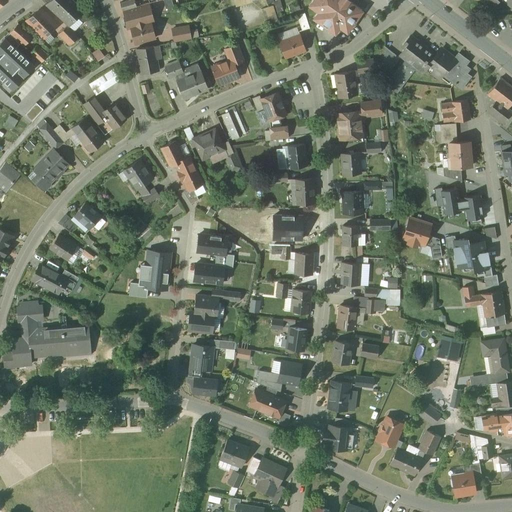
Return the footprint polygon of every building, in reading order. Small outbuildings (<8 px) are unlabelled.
[(61,0),(49,0),(44,6),(66,27),(78,15),(61,0)] [(345,34),(361,12),(350,5),(343,0),(309,0),(305,5),(315,12),(309,20),(331,36),(337,29),(345,34)] [(511,0),(497,0),(511,10),(511,0)] [(150,4),(118,12),(128,49),(160,41),(150,4)] [(55,27),(36,8),(22,22),(41,40),(55,27)] [(34,37),(16,21),(4,34),(22,50),(34,37)] [(198,37),(197,31),(188,32),(187,25),(168,28),(169,41),(198,37)] [(4,34),(0,38),(0,71),(20,52),(4,34)] [(299,35),(273,44),(279,62),(306,53),(299,35)] [(435,53),(411,35),(396,55),(419,73),(435,53)] [(155,45),(131,50),(136,75),(160,70),(155,45)] [(225,61),(209,67),(216,89),(237,82),(232,67),(242,64),(235,45),(221,50),(225,61)] [(28,56),(41,61),(44,51),(32,46),(28,56)] [(91,53),(96,61),(102,56),(97,48),(91,53)] [(452,61),(438,50),(424,68),(439,78),(452,61)] [(382,67),(394,67),(395,52),(382,52),(382,67)] [(0,77),(14,94),(35,75),(18,55),(0,71),(0,77)] [(468,62),(457,55),(441,77),(460,91),(471,77),(466,74),(469,69),(464,65),(468,62)] [(176,59),(161,66),(165,77),(180,70),(176,59)] [(373,59),(356,62),(358,73),(375,71),(373,59)] [(198,71),(169,82),(178,105),(208,94),(198,71)] [(353,71),(334,74),(338,98),(357,95),(353,71)] [(113,72),(90,86),(97,96),(120,82),(113,72)] [(511,98),(511,92),(497,80),(485,94),(493,101),(485,111),(501,124),(509,114),(504,109),(511,98)] [(92,92),(78,103),(103,138),(127,121),(113,102),(104,109),(92,92)] [(278,93),(261,99),(264,108),(266,112),(260,114),(264,123),(269,121),(278,117),(286,114),(278,93)] [(264,108),(261,99),(259,96),(252,98),(257,111),(264,108)] [(466,97),(437,101),(440,123),(470,119),(466,97)] [(380,101),(361,103),(362,110),(362,116),(381,114),(380,101)] [(34,102),(23,114),(30,121),(41,109),(34,102)] [(422,109),(420,117),(430,120),(432,112),(422,109)] [(362,110),(337,114),(339,129),(337,130),(338,136),(339,137),(340,139),(362,136),(360,117),(362,116),(362,110)] [(230,111),(222,115),(233,139),(240,135),(230,111)] [(85,115),(67,130),(87,156),(105,142),(85,115)] [(12,127),(15,119),(8,116),(4,123),(12,127)] [(278,117),(269,121),(271,140),(288,138),(286,126),(282,126),(278,117)] [(45,120),(35,128),(54,150),(63,141),(45,120)] [(215,129),(193,139),(202,159),(209,156),(224,149),(222,144),(215,129)] [(166,165),(184,156),(175,138),(157,147),(166,165)] [(469,139),(442,141),(445,167),(472,165),(469,139)] [(224,149),(209,156),(212,163),(226,157),(225,155),(232,152),(233,152),(228,141),(222,144),(224,149)] [(380,143),(366,144),(366,153),(380,152),(380,143)] [(304,144),(283,146),(286,168),(307,166),(304,144)] [(51,148),(25,175),(43,192),(69,164),(54,150),(51,148)] [(511,151),(500,154),(502,174),(511,172),(511,151)] [(232,152),(225,155),(226,157),(232,170),(239,167),(232,152)] [(359,152),(341,154),(343,175),(361,173),(359,152)] [(139,155),(118,169),(135,192),(155,177),(139,155)] [(201,184),(188,156),(172,164),(185,192),(201,184)] [(5,162),(0,168),(0,187),(5,191),(19,173),(5,162)] [(313,179),(292,179),(293,204),(314,204),(313,179)] [(379,183),(362,182),(362,190),(379,190),(379,183)] [(456,199),(455,186),(429,189),(431,203),(439,202),(441,213),(466,210),(465,198),(456,199)] [(361,189),(339,189),(339,214),(361,214),(361,189)] [(468,224),(481,224),(480,194),(467,195),(468,224)] [(83,198),(67,218),(88,234),(103,214),(83,198)] [(315,213),(291,213),(291,239),(315,238),(315,213)] [(430,224),(409,218),(403,238),(409,240),(408,243),(416,246),(417,242),(424,244),(430,224)] [(394,230),(395,220),(366,219),(366,230),(394,230)] [(359,225),(340,224),(339,247),(358,248),(359,225)] [(495,237),(495,227),(484,227),(483,236),(495,237)] [(12,236),(0,229),(0,247),(5,250),(12,236)] [(57,231),(45,250),(64,263),(78,244),(57,231)] [(453,248),(456,248),(455,240),(455,235),(445,237),(447,249),(453,248)] [(224,240),(200,238),(198,260),(238,264),(240,254),(223,252),(224,240)] [(280,259),(286,259),(287,238),(282,238),(282,245),(268,245),(268,253),(280,253),(280,259)] [(455,240),(456,248),(453,248),(456,261),(458,261),(459,267),(473,265),(474,270),(483,269),(487,268),(487,267),(486,263),(489,262),(487,252),(484,252),(482,241),(468,244),(467,238),(455,240)] [(315,251),(292,250),(290,277),(313,278),(315,251)] [(170,253),(148,251),(145,274),(140,273),(139,286),(166,289),(170,253)] [(363,261),(338,258),(336,274),(340,274),(339,284),(360,286),(363,261)] [(37,260),(26,280),(59,297),(69,277),(37,260)] [(487,268),(483,269),(484,277),(492,275),(491,267),(487,267),(487,268)] [(492,275),(484,277),(485,287),(498,285),(497,275),(492,275)] [(386,277),(386,288),(397,288),(397,277),(386,277)] [(311,289),(290,286),(287,314),(308,316),(311,289)] [(472,286),(463,287),(466,306),(483,303),(485,317),(502,314),(504,314),(500,291),(474,295),(472,286)] [(399,305),(399,289),(374,288),(374,292),(361,292),(361,302),(364,303),(363,313),(374,313),(374,310),(383,311),(383,305),(399,305)] [(187,293),(185,312),(217,316),(219,297),(187,293)] [(40,301),(15,303),(16,321),(20,321),(21,337),(10,338),(11,354),(1,355),(1,367),(30,365),(29,358),(86,354),(84,326),(36,329),(35,321),(41,320),(40,301)] [(357,305),(336,302),(332,329),(354,332),(357,305)] [(185,312),(182,332),(215,335),(217,316),(185,312)] [(504,325),(502,314),(485,317),(487,328),(504,325)] [(269,328),(280,328),(280,318),(268,319),(269,328)] [(306,327),(285,324),(282,350),(303,353),(306,327)] [(461,340),(441,336),(428,394),(448,399),(461,340)] [(503,338),(481,342),(483,356),(492,355),(495,373),(506,371),(509,371),(503,338)] [(355,343),(333,339),(329,362),(351,366),(355,343)] [(381,344),(359,340),(357,357),(379,361),(381,344)] [(233,344),(209,341),(208,348),(212,348),(232,350),(233,344)] [(208,348),(191,345),(188,366),(209,369),(212,348),(208,348)] [(235,358),(249,359),(249,349),(236,348),(235,358)] [(301,365),(276,362),(273,382),(298,386),(301,365)] [(506,371),(495,373),(469,377),(471,387),(497,383),(507,381),(506,371)] [(346,382),(328,380),(324,409),(352,413),(355,387),(375,390),(376,379),(347,375),(346,382)] [(216,380),(194,378),(193,392),(215,395),(216,380)] [(511,380),(507,381),(497,383),(499,397),(490,398),(492,407),(511,403),(511,380)] [(250,388),(244,408),(277,420),(284,400),(250,388)] [(426,405),(419,414),(433,424),(440,415),(426,405)] [(496,414),(497,415),(511,412),(511,407),(495,408),(496,414)] [(281,412),(276,423),(284,426),(289,415),(281,412)] [(511,412),(497,415),(496,414),(482,416),(482,417),(484,430),(488,429),(488,431),(497,430),(497,428),(503,427),(505,434),(507,434),(507,437),(511,435),(511,412)] [(403,424),(387,417),(383,425),(381,424),(378,430),(380,431),(376,439),(393,447),(393,446),(396,439),(403,424)] [(348,426),(325,422),(321,446),(344,450),(348,426)] [(440,436),(427,430),(418,448),(419,449),(424,451),(432,455),(440,436)] [(226,433),(213,461),(239,472),(252,445),(226,433)] [(396,439),(393,446),(398,448),(399,449),(402,442),(396,439)] [(398,448),(391,464),(414,475),(422,459),(421,459),(416,456),(399,449),(398,448)] [(424,451),(419,449),(416,456),(421,459),(424,451)] [(511,452),(495,455),(500,480),(511,477),(511,452)] [(283,469),(259,458),(251,477),(258,480),(255,488),(270,495),(283,469)] [(471,469),(447,474),(452,498),(476,493),(471,469)] [(226,494),(235,497),(242,474),(234,471),(226,494)] [(344,500),(339,511),(364,511),(366,508),(344,500)] [(311,501),(307,511),(332,511),(333,509),(311,501)]
